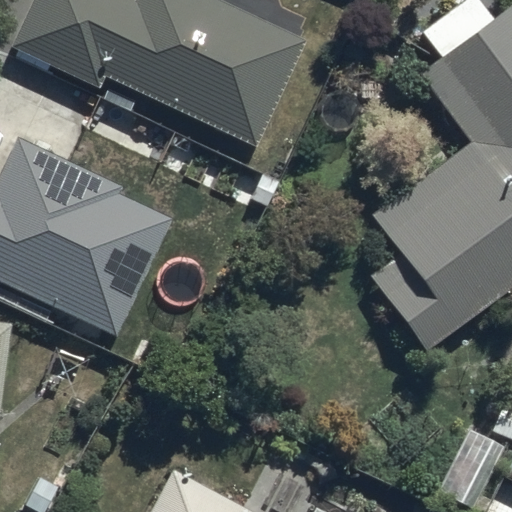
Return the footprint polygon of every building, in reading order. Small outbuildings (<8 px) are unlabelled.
[(94,100),(100,87),(250,158),(299,52),(187,0),(132,0),(128,11),(103,0),(37,0),(9,60),(94,100)] [(492,33),(468,4),(418,43),(436,67),(415,83),(469,154),(370,229),(399,267),(368,290),(424,364),(511,297),(511,24),(508,20),(492,33)] [(121,195),(17,147),(0,180),(0,296),(115,351),(172,230),(117,204),(121,195)] [(511,453),(511,452),(511,418),(499,413),(484,446),(463,436),(432,505),(448,511),(484,511),(485,511),(479,508),(505,450),(511,453)] [(511,511),(511,460),(487,511),(511,511)] [(306,511),(317,491),(273,468),(249,511),(235,511),(171,478),(154,511),(306,511)]
